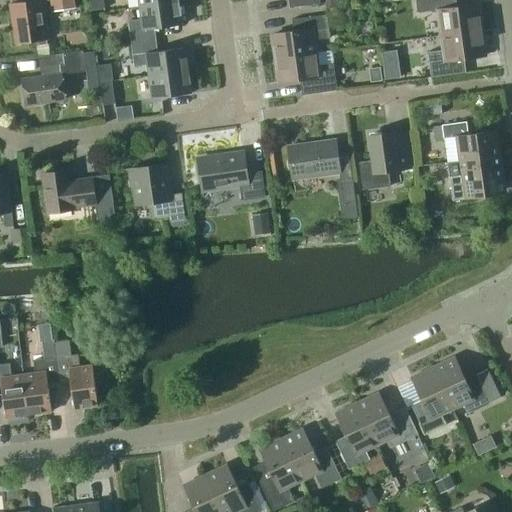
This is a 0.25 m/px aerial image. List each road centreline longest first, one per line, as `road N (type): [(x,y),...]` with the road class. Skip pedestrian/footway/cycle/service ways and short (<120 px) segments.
road 1 (residential): [(0,455),(210,426),(487,300)]
road 2 (residential): [(237,115),(491,82)]
road 3 (residential): [(0,130),(25,142),(237,115)]
